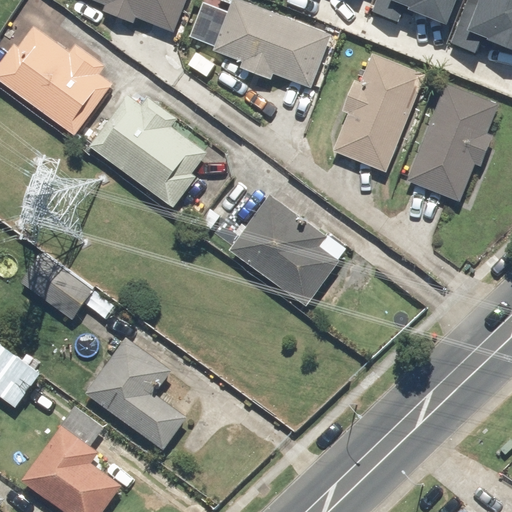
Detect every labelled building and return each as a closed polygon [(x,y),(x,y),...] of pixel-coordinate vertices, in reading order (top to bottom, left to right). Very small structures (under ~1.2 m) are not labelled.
[(98,0),(174,33),(188,0),(98,0)] [(258,0),(227,0),(207,48),(307,89),(332,31),(258,0)] [(386,6),(366,0),(347,0),(341,24),(377,35),(386,6)] [(381,0),(448,27),(458,0),(381,0)] [(511,0),(465,0),(453,32),(511,55),(511,0)] [(0,85),(69,137),(106,87),(34,33),(0,77),(0,85)] [(381,52),(338,148),(382,168),(425,72),(381,52)] [(445,81),(414,182),(467,198),(499,98),(445,81)] [(148,98),(97,153),(161,212),(212,157),(148,98)] [(275,198),(233,253),(310,312),(352,257),(275,198)] [(45,250),(20,287),(73,322),(98,285),(45,250)] [(154,400),(173,370),(126,341),(95,391),(92,397),(165,453),(186,425),(154,400)] [(49,436),(20,486),(64,511),(99,511),(119,478),(49,436)] [(0,501),(0,511),(14,511),(0,501)]
